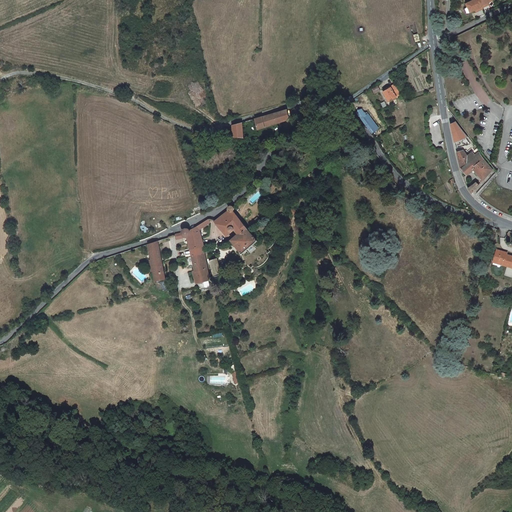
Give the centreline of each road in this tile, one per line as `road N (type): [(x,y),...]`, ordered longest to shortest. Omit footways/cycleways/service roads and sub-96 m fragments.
road 1 (unclassified): [(308,99),(236,199),(93,257),(0,338)]
road 2 (track): [(7,73),(133,98),(196,129),(308,99)]
road 3 (unclassified): [(338,100),(399,178),(464,215),(506,224)]
road 4 (secondary): [(506,224),(466,199),(457,183),(432,43)]
